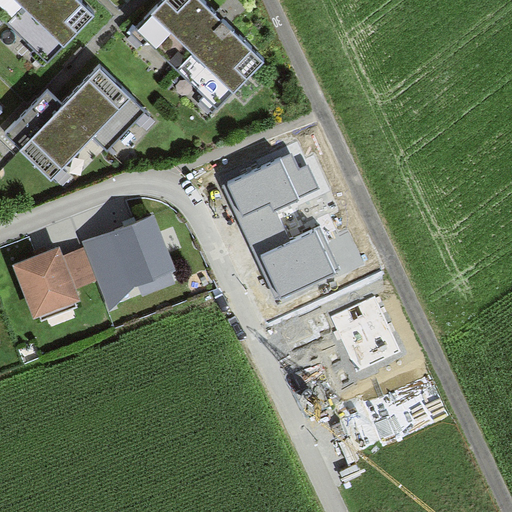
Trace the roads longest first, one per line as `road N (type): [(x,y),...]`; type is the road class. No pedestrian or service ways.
road 1 (residential): [(336,511),(207,236),(170,175),(0,239)]
road 2 (track): [(324,111),(511,511)]
road 3 (track): [(324,111),(170,175)]
road 4 (track): [(271,0),(324,111)]
